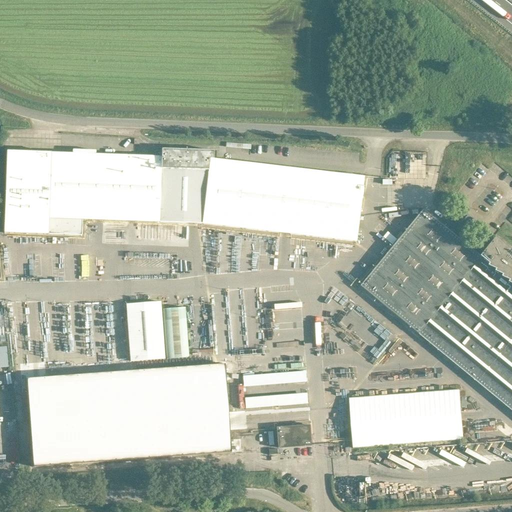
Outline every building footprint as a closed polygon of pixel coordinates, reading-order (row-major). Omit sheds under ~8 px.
[(159,222),(160,169),(208,170),(202,224),(356,242),(363,177),(213,159),(213,151),(161,149),(161,157),(95,155),(95,151),(72,150),(72,154),(50,153),(6,151),(4,233),(81,236),(81,219),(159,222)] [(361,286),(511,410),(511,248),(498,237),(482,256),(425,209),(361,286)] [(380,364),(403,338),(353,296),(331,321),(380,364)] [(125,304),(130,361),(164,358),(160,302),(125,304)] [(162,309),(163,319),(166,358),(188,357),(185,317),(184,308),(162,309)] [(224,363),(26,379),(33,467),(231,452),(224,363)] [(305,371),(243,376),(243,386),(305,381),(305,371)] [(460,390),(350,399),(353,449),(464,440),(460,390)] [(245,400),(245,408),(307,403),(307,395),(245,400)] [(277,428),(278,448),(310,446),(309,426),(277,428)] [(267,445),(274,445),(274,430),(250,430),(250,452),(267,452),(267,445)]
